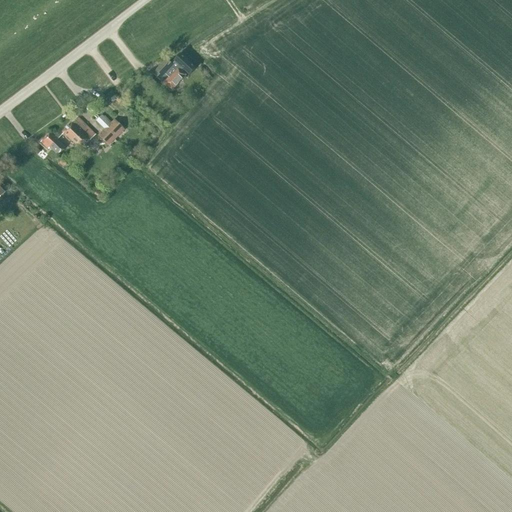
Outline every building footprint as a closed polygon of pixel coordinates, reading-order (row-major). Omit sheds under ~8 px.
[(161,81),(170,71),(173,69),(173,68),(165,60),(153,73),(161,81)] [(182,81),(186,77),(185,75),(189,72),(181,65),(175,71),(173,69),(170,71),(172,74),(163,83),(171,90),(180,81),(182,81)] [(110,123),(102,114),(94,122),(103,130),(97,136),(108,147),(124,130),(114,119),(110,123)] [(89,141),(95,135),(77,117),(61,132),(80,149),(89,141)] [(58,155),(65,148),(49,133),(40,142),(48,149),(49,148),(58,155)] [(63,167),(67,163),(58,156),(55,160),(63,167)]
